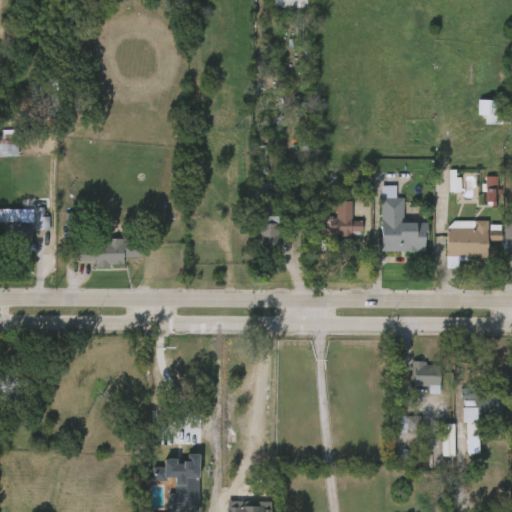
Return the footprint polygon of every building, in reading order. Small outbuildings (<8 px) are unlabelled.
[(307,0),(306,13),(274,12),(274,1),(266,1),(266,0),(307,0)] [(293,22),(294,5),(261,4),(261,21),(293,22)] [(511,108),(511,117),(510,117),(510,124),(497,124),(497,116),(478,115),(478,100),(511,100),(510,108),(511,108)] [(465,125),(471,125),(472,135),(484,135),(484,111),(464,111),(465,125)] [(503,134),(511,134),(511,119),(503,119),(503,134)] [(496,176),(495,189),(502,189),(502,194),(496,194),(495,205),(487,205),(487,202),(485,202),(485,176),(496,176)] [(436,203),(446,203),(445,180),(436,180),(436,203)] [(395,194),(395,198),(403,198),(403,222),(427,222),(427,239),(425,239),(425,251),(381,251),(381,186),(395,186),(395,194)] [(471,212),(483,212),(484,187),(472,187),(471,212)] [(343,192),(357,193),(356,202),(351,202),(351,220),(361,221),(361,232),(360,232),(360,235),(353,235),(353,236),(316,235),(316,209),(326,209),(325,216),(332,216),(332,218),(336,218),(336,210),(329,210),(329,201),(336,201),(337,191),(343,192)] [(368,262),(413,262),(413,232),(390,232),(390,208),(383,208),(383,196),(368,196),(368,262)] [(338,212),(319,212),(318,220),(323,220),(323,228),(305,228),(305,246),(339,247),(339,242),(348,242),(348,232),(338,231),(338,212)] [(276,253),(257,253),(258,215),(279,216),(278,245),(276,245),(276,253)] [(36,240),(36,227),(31,227),(31,218),(23,218),(23,240),(36,240)] [(21,236),(8,236),(8,220),(0,219),(0,253),(9,253),(9,263),(20,263),(21,236)] [(500,224),(500,241),(487,240),(487,260),(466,258),(466,261),(458,261),(458,268),(445,268),(446,228),(453,220),(488,221),(488,224),(500,224)] [(511,245),(511,231),(490,231),(490,250),(503,250),(503,278),(511,277),(511,245)] [(266,234),(245,234),(244,259),(265,259),(266,234)] [(33,243),(33,253),(29,252),(28,261),(24,261),(24,265),(10,264),(12,236),(19,237),(19,239),(31,240),(31,243),(33,243)] [(136,237),(136,242),(140,244),(140,257),(123,257),(123,267),(95,267),(95,262),(78,263),(78,247),(95,247),(95,243),(105,243),(105,238),(136,237)] [(422,361),(425,362),(425,365),(440,366),(439,387),(414,387),(414,381),(411,381),(411,361),(422,361)] [(24,370),(24,400),(5,400),(5,393),(0,393),(0,381),(5,381),(5,374),(7,375),(7,370),(24,370)] [(426,397),(427,376),(413,376),(413,372),(399,371),(399,396),(426,397)] [(494,386),(493,422),(460,422),(462,400),(459,400),(459,387),(465,387),(465,386),(494,386)] [(511,396),(500,397),(501,414),(511,413),(511,396)] [(464,448),(463,410),(451,411),(452,448),(464,448)] [(406,426),(391,427),(391,442),(407,441),(406,426)] [(440,434),(428,434),(429,465),(441,465),(440,434)] [(190,476),(148,475),(149,449),(191,450),(190,476)] [(511,497),(501,497),(500,511),(511,511),(511,497)]
